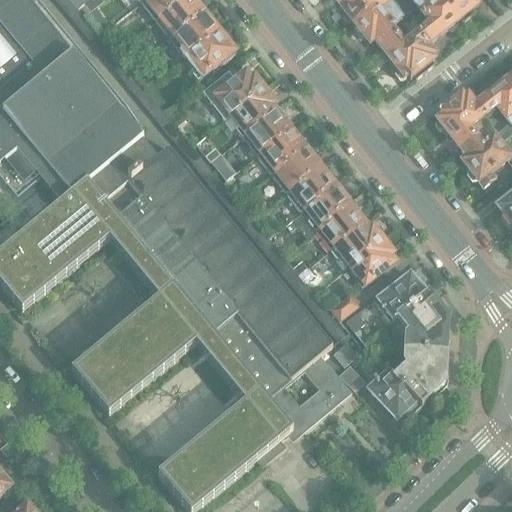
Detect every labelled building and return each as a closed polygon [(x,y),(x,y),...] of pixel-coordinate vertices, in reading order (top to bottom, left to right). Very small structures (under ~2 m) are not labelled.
[(198,511),(285,440),(291,447),(350,398),(319,361),(331,351),(181,171),(166,154),(157,162),(141,144),(143,143),(23,0),(0,0),(0,184),(15,202),(38,182),(61,209),(0,258),(0,290),(20,315),(107,242),(158,303),(71,376),(108,421),(195,348),(244,407),(157,480),(184,511),(198,511)] [(99,0),(92,0),(83,7),(90,16),(103,5),(99,0)] [(148,0),(140,6),(155,25),(187,0),(148,0)] [(187,0),(155,25),(169,44),(206,16),(200,9),(202,4),(198,0),(187,0)] [(339,0),(334,4),(344,16),(341,22),(346,28),(351,26),(353,27),(386,1),(385,0),(339,0)] [(457,25),(445,9),(438,0),(419,0),(410,7),(426,27),(416,34),(427,49),(446,34),(450,35),(456,30),(457,25)] [(438,0),(445,9),(457,25),(459,23),(463,24),(468,20),(469,16),(477,9),(469,0),(438,0)] [(403,22),(391,6),(386,1),(353,27),(362,39),(360,43),(365,49),(369,48),(375,55),(396,39),(391,32),(400,25),(403,22)] [(83,7),(76,13),(83,21),(90,16),(83,7)] [(95,13),(87,20),(94,28),(102,21),(95,13)] [(207,18),(207,17),(206,16),(169,44),(184,63),(220,34),(215,28),(217,23),(212,17),(207,18)] [(399,40),(407,33),(400,25),(391,32),(396,39),(375,55),(377,58),(381,55),(396,73),(394,77),(399,83),(403,82),(406,80),(409,83),(412,81),(414,84),(433,69),(430,65),(433,63),(431,60),(434,57),(427,49),(416,34),(403,45),(399,40)] [(222,37),(220,35),(220,34),(184,63),(193,73),(190,75),(198,85),(236,55),(230,47),(232,42),(227,36),(222,37)] [(135,70),(144,63),(139,56),(130,63),(135,70)] [(227,75),(201,95),(224,125),(228,121),(265,91),(254,77),(250,79),(245,73),(233,82),(227,75)] [(148,78),(140,85),(146,93),(154,86),(148,78)] [(511,132),(511,131),(511,90),(506,83),(504,84),(500,83),(494,87),(495,92),(475,107),(486,121),(496,113),(511,132)] [(471,89),(464,94),(468,99),(469,100),(475,95),(471,89)] [(265,91),(228,121),(229,121),(235,129),(236,131),(234,133),(241,141),(277,112),(273,113),(267,106),(270,103),(269,102),(272,100),(265,91)] [(482,124),(486,121),(475,107),(469,100),(468,99),(465,101),(463,98),(459,100),(457,97),(438,112),(440,115),(437,117),(439,121),(436,123),(435,128),(439,133),(443,133),(459,152),(475,140),(482,148),(495,138),(493,135),(492,137),(489,133),(482,124)] [(167,112),(161,116),(166,123),(172,118),(174,116),(169,110),(167,112)] [(281,123),(283,118),(277,112),(241,141),(256,160),(292,131),(288,132),(281,123)] [(177,134),(189,124),(181,113),(168,123),(177,134)] [(501,146),(511,137),(511,134),(507,128),(495,138),(482,148),(475,140),(459,152),(465,161),(461,165),(468,174),(467,179),(471,185),(477,184),(482,192),(494,182),(490,176),(511,159),(501,146)] [(295,142),(297,137),(292,131),(256,160),(271,179),(307,150),(303,151),(295,142)] [(310,161),(312,156),(307,150),(271,179),(286,198),(319,172),(310,161)] [(205,159),(204,159),(209,166),(210,165),(219,158),(214,151),(205,159)] [(227,167),(218,175),(225,184),(235,177),(227,167)] [(327,175),(322,176),(319,172),(286,198),(300,217),(333,190),(330,186),(332,181),(327,175)] [(236,206),(248,197),(242,190),(231,199),(236,206)] [(341,194),(337,195),(333,190),(300,217),(315,235),(348,209),(344,205),(347,200),(341,194)] [(508,231),(511,227),(511,198),(496,211),(501,217),(499,218),(508,231)] [(356,212),(351,213),(348,209),(315,235),(330,254),(363,228),(359,224),(362,219),(356,212)] [(290,235),(301,227),(296,221),(285,229),(290,235)] [(371,231),(368,234),(363,228),(330,254),(338,265),(340,264),(346,272),(382,244),(381,243),(382,239),(377,233),(373,233),(371,231)] [(387,246),(383,245),(382,244),(346,272),(355,282),(353,284),(360,292),(381,276),(385,276),(398,265),(390,256),(392,252),(387,246)] [(295,271),(292,273),(297,280),(308,272),(302,265),(295,271)] [(308,272),(297,280),(300,284),(303,287),(306,285),(306,284),(313,279),(308,272)] [(409,279),(373,306),(390,326),(395,322),(428,296),(417,283),(414,285),(409,279)] [(434,303),(433,302),(428,296),(395,322),(408,337),(438,312),(433,305),(434,303)] [(339,326),(359,310),(349,298),(330,314),(339,326)] [(447,334),(448,323),(438,312),(408,337),(404,340),(404,353),(447,357),(448,334),(447,334)] [(353,335),(364,327),(356,316),(345,325),(353,335)] [(388,353),(389,341),(382,333),(363,347),(367,353),(388,353)] [(345,347),(332,359),(343,372),(356,360),(345,347)] [(446,376),(447,357),(404,353),(403,367),(405,370),(393,382),(421,411),(429,405),(428,404),(444,388),(445,376),(446,376)] [(354,397),(365,386),(349,369),(338,380),(354,397)] [(392,383),(388,378),(385,375),(367,392),(373,400),(372,401),(375,405),(375,406),(380,412),(381,411),(384,414),(385,413),(393,421),(400,415),(408,423),(420,411),(420,412),(421,411),(393,382),(392,383)] [(17,450),(10,443),(0,451),(0,452),(6,459),(17,450)] [(4,483),(8,479),(0,469),(0,499),(1,499),(1,498),(3,496),(3,495),(10,489),(4,483)]
